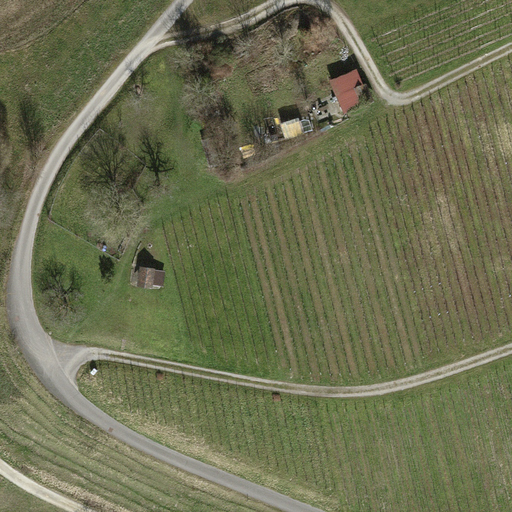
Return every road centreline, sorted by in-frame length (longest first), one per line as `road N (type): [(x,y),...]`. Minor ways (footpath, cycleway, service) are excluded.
road 1 (unclassified): [(182,0),(61,148),(43,182),(21,269),(29,342),(39,361),(115,429),(307,511)]
road 2 (track): [(511,353),(436,381),(340,396),(61,355),(29,342)]
road 3 (track): [(302,0),(322,1),(340,18),(385,92),(407,100),(511,48)]
road 4 (track): [(161,24),(177,34),(228,32),(288,0)]
